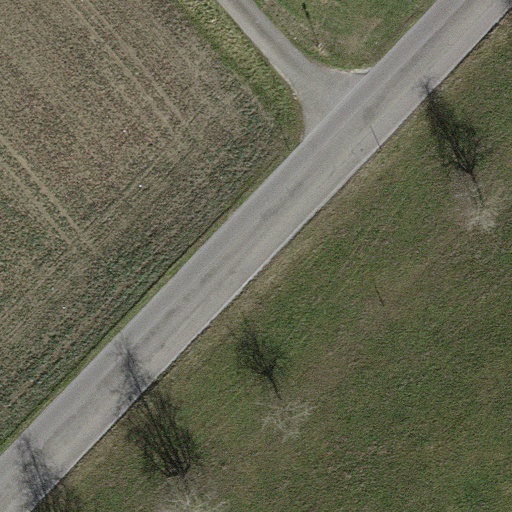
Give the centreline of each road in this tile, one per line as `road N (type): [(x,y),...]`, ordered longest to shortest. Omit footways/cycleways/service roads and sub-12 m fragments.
road 1 (tertiary): [(482,0),(0,503)]
road 2 (track): [(236,0),(355,134)]
